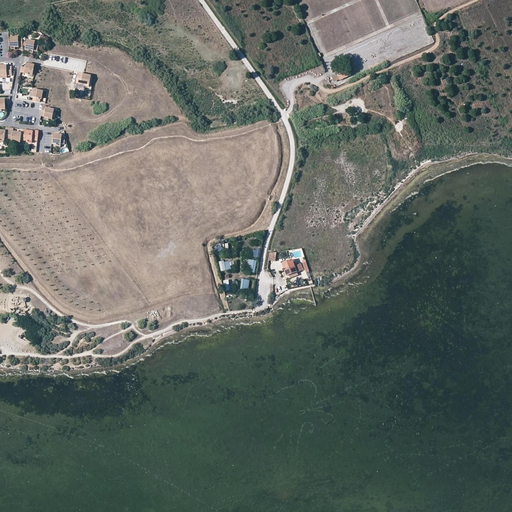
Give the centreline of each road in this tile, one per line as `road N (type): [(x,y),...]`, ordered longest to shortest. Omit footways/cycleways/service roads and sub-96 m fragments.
road 1 (unclassified): [(263,300),(264,251),(292,156),(288,126),(202,0)]
road 2 (track): [(475,0),(440,15),(437,43),(407,59),(333,91),(311,80),(296,83),(281,115)]
road 3 (residential): [(8,122),(56,129),(127,96),(118,76),(19,58)]
